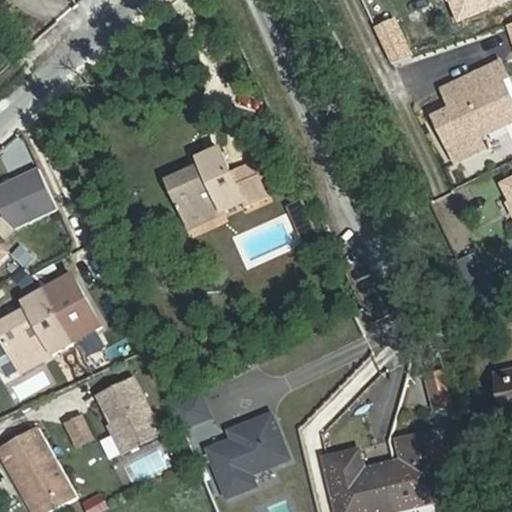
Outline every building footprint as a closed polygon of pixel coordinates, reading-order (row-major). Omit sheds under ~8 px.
[(475,0),(482,17),(509,8),(505,0),(475,0)] [(511,116),(511,84),(503,65),(473,79),(478,91),(485,105),(443,123),(455,147),(449,150),(456,166),(504,144),(495,125),(507,119),(511,116)] [(485,105),(478,91),(437,110),(443,123),(485,105)] [(511,140),(511,129),(507,119),(495,125),(504,144),(511,140)] [(243,148),(225,157),(235,182),(254,173),(243,148)] [(173,184),(187,214),(218,201),(224,212),(245,202),(235,182),(222,153),(205,160),(207,168),(173,184)] [(58,212),(40,172),(0,189),(0,210),(4,220),(15,231),(58,212)] [(254,173),(235,182),(245,202),(247,207),(266,198),(254,173)] [(218,201),(187,214),(193,226),(224,212),(218,201)] [(0,265),(11,254),(0,243),(0,265)] [(1,328),(4,335),(21,368),(24,374),(58,358),(57,354),(104,331),(78,279),(30,304),(33,311),(1,328)] [(21,368),(4,335),(0,336),(0,364),(6,375),(21,368)] [(511,374),(499,377),(508,418),(511,416),(511,374)] [(166,435),(137,378),(102,395),(116,423),(112,425),(127,455),(166,435)] [(235,414),(225,388),(179,406),(189,432),(235,414)] [(66,421),(74,449),(95,443),(87,415),(66,421)] [(276,419),(233,436),(237,445),(212,455),(231,503),(261,491),(256,479),(294,464),(276,419)] [(7,467),(32,511),(57,511),(80,499),(40,428),(30,434),(39,449),(7,467)] [(435,431),(402,438),(408,459),(396,462),(401,484),(392,486),(397,507),(451,494),(435,431)] [(0,450),(0,453),(7,467),(39,449),(30,434),(0,450)] [(364,448),(329,456),(342,511),(376,511),(397,507),(392,486),(401,484),(396,462),(368,469),(364,448)] [(110,511),(104,499),(86,508),(88,511),(110,511)]
